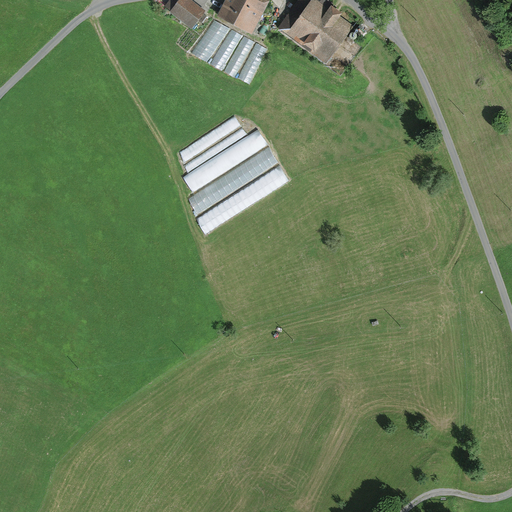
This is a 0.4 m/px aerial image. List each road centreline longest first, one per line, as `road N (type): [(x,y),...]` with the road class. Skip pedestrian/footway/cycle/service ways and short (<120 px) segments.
road 1 (residential): [(397,38),(442,129),(511,319)]
road 2 (residential): [(0,95),(79,20),(119,0)]
